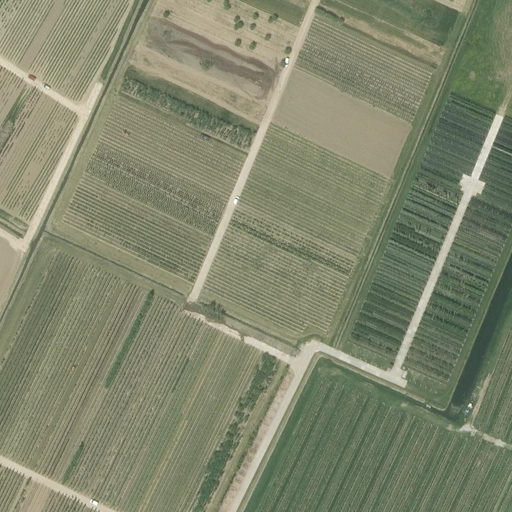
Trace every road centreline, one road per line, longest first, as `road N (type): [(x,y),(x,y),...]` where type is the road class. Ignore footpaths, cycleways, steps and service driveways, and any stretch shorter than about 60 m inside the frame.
road 1 (track): [(322,347),(469,0)]
road 2 (track): [(187,311),(57,246),(39,254),(0,341)]
